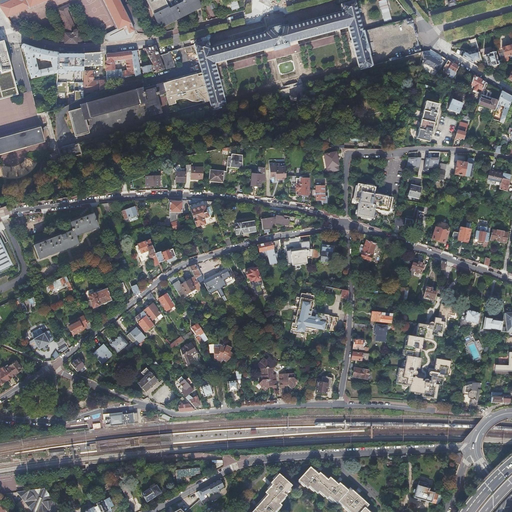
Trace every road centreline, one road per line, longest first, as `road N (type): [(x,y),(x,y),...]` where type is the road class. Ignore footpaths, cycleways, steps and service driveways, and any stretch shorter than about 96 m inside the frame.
road 1 (residential): [(0,215),(193,196),(345,224)]
road 2 (residential): [(474,447),(248,462),(152,511)]
road 3 (unclassified): [(345,224),(182,265),(51,367)]
road 4 (residential): [(269,9),(104,49),(25,42),(0,21)]
road 5 (residential): [(511,160),(461,150),(351,152),(345,224)]
road 6 (residential): [(146,404),(181,414),(338,404)]
road 7 (unclassified): [(338,404),(350,311),(345,224)]
road 8 (residential): [(345,224),(511,280)]
road 9 (unclassified): [(0,419),(67,420),(146,404)]
